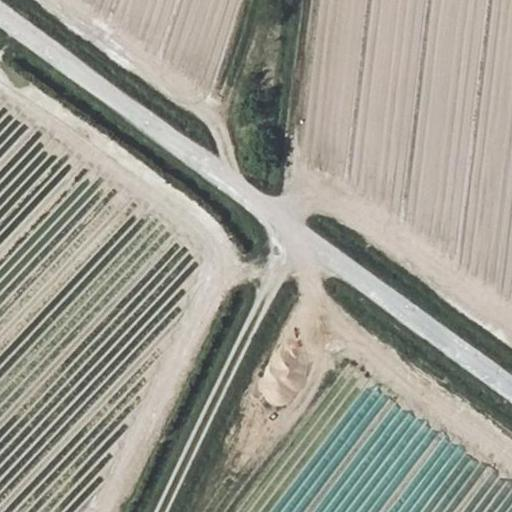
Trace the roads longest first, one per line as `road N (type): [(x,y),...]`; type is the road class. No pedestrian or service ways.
road 1 (track): [(0,15),(511,394)]
road 2 (track): [(291,232),(301,182),(511,339)]
road 3 (track): [(160,511),(265,294),(309,246)]
